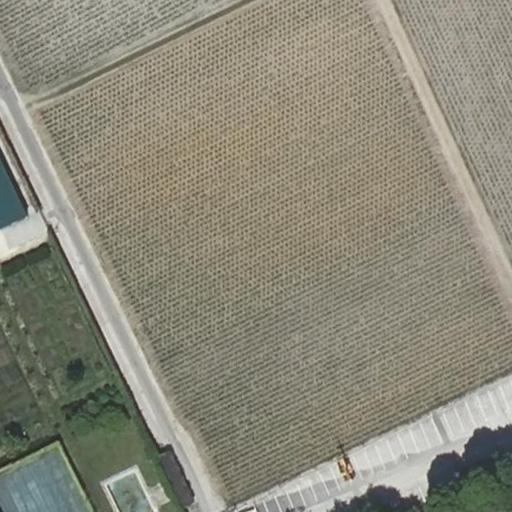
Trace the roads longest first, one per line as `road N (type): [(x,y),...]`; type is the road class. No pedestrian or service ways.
road 1 (track): [(380,0),(511,292)]
road 2 (track): [(11,111),(247,0)]
road 3 (track): [(102,511),(0,296)]
